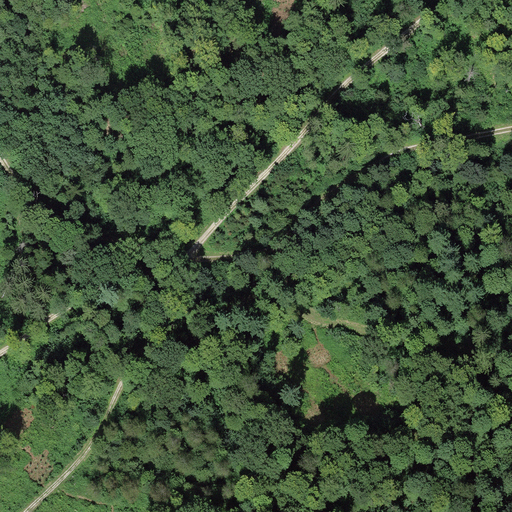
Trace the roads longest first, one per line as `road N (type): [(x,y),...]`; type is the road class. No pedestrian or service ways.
road 1 (track): [(0,163),(31,201),(84,232),(174,263),(274,250),(357,175),(430,144),(511,128)]
road 2 (track): [(274,250),(275,265),(249,300),(186,317),(153,339),(88,451),(37,511)]
road 3 (track): [(0,353),(100,292),(196,250),(276,160)]
road 4 (track): [(268,279),(326,320),(490,358),(511,373)]
road 5 (track): [(447,0),(351,80),(276,160)]
road 6 (track): [(67,479),(113,504),(260,504),(278,511)]
